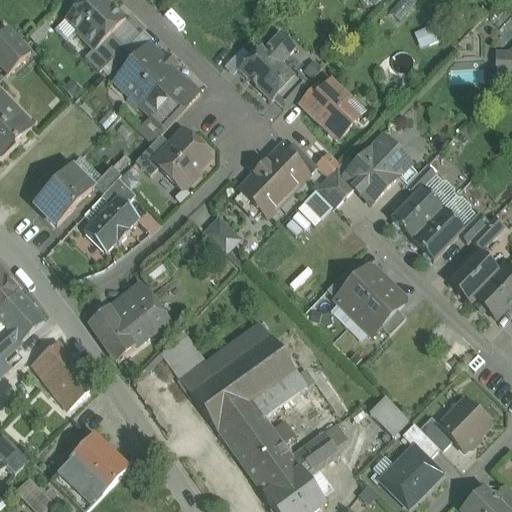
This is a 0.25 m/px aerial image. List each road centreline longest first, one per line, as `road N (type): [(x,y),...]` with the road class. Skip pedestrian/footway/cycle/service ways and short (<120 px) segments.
road 1 (residential): [(133,0),(265,131),(160,241),(112,279),(53,302)]
road 2 (residential): [(196,511),(53,302)]
road 3 (residential): [(511,375),(361,226)]
